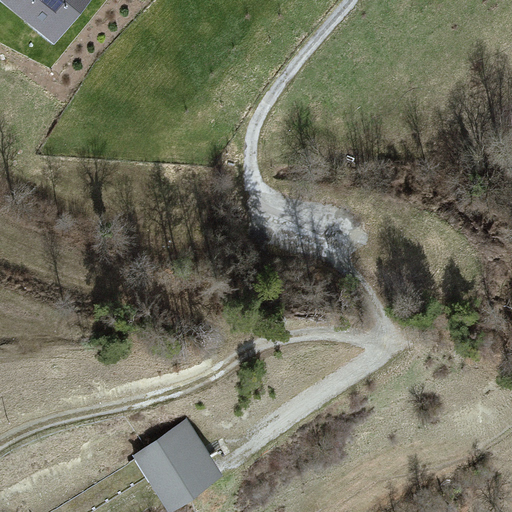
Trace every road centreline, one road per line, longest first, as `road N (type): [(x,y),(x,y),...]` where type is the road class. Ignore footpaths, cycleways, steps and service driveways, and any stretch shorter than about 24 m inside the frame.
road 1 (track): [(345,0),(256,109),(247,167),(358,276),(388,327),(382,343)]
road 2 (track): [(382,343),(331,333),(271,338),(201,380),(40,424),(0,445)]
road 3 (track): [(382,343),(230,463)]
